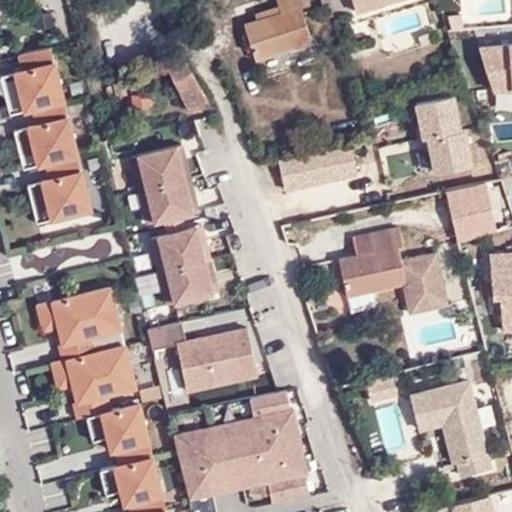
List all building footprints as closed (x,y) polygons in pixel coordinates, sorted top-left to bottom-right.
[(305,2),(304,0),(271,0),(273,4),(275,11),(254,18),(242,22),(253,57),(309,39),(298,4),(305,2)] [(335,0),(339,11),(356,6),(353,0),(335,0)] [(102,3),(102,58),(130,57),(129,44),(141,44),(141,42),(161,42),(161,2),(102,3)] [(273,4),(251,11),(254,18),(275,11),(273,4)] [(511,43),(480,46),(494,88),(511,86),(511,43)] [(204,101),(177,45),(160,53),(188,110),(204,101)] [(50,46),(19,54),(22,69),(15,71),(25,110),(32,108),(64,100),(50,46)] [(10,114),(25,110),(15,71),(0,74),(10,114)] [(129,100),(154,98),(153,76),(128,78),(129,100)] [(122,81),(106,85),(108,95),(124,91),(122,81)] [(435,171),(472,162),(465,127),(460,128),(453,93),(415,101),(421,126),(423,136),(427,135),(430,146),(435,171)] [(64,100),(32,108),(36,123),(29,125),(39,164),(46,162),(77,155),(64,100)] [(24,168),(39,164),(29,125),(14,128),(24,168)] [(423,136),(421,126),(416,127),(418,137),(422,136),(425,147),(430,146),(427,135),(423,136)] [(350,140),(278,155),(284,187),(357,172),(350,140)] [(130,155),(139,188),(183,177),(179,160),(185,159),(181,142),(130,155)] [(77,155),(46,162),(50,177),(42,179),(52,219),(91,209),(77,155)] [(189,175),(185,159),(179,160),(183,177),(189,175)] [(187,194),(193,192),(189,175),(183,177),(187,194)] [(446,182),(454,235),(498,228),(490,175),(446,182)] [(183,177),(139,188),(147,221),(197,209),(193,192),(187,194),(183,177)] [(38,222),(52,219),(42,179),(28,183),(38,222)] [(150,236),(158,269),(203,258),(199,241),(205,240),(201,223),(150,236)] [(403,280),(406,279),(401,258),(398,244),(403,243),(399,225),(372,231),(375,248),(358,251),(339,255),(347,293),(403,280)] [(354,235),(358,251),(375,248),(372,231),(354,235)] [(209,257),(205,240),(199,241),(203,258),(209,257)] [(511,249),(491,251),(494,294),(501,294),(504,327),(511,326),(511,249)] [(410,308),(449,299),(437,250),(401,258),(406,279),(403,280),(410,308)] [(207,275),(213,273),(209,257),(203,258),(207,275)] [(203,258),(158,269),(166,302),(217,290),(213,273),(207,275),(203,258)] [(91,333),(119,327),(110,284),(51,297),(57,322),(60,339),(57,340),(61,356),(64,356),(95,349),(91,333)] [(57,322),(51,297),(37,300),(42,325),(57,322)] [(186,343),(180,320),(146,327),(152,350),(175,346),(184,390),(256,374),(247,330),(186,343)] [(122,343),(119,327),(91,333),(95,349),(122,343)] [(104,392),(132,386),(122,343),(95,349),(64,356),(69,380),(73,397),(70,398),(73,415),(107,407),(104,392)] [(69,380),(64,356),(61,356),(49,359),(55,383),(69,380)] [(401,389),(396,369),(369,376),(374,395),(401,389)] [(464,472),(493,465),(470,377),(411,392),(420,426),(445,419),(446,424),(451,422),(453,430),(448,431),(456,459),(460,458),(464,472)] [(301,404),(297,386),(289,388),(293,406),(301,404)] [(256,415),(173,433),(189,496),(213,491),(211,483),(226,480),(241,477),(242,485),(267,480),(272,502),(309,494),(305,472),(313,470),(315,470),(301,404),(293,406),(289,388),(252,396),(256,415)] [(140,402),(102,411),(107,435),(110,449),(113,449),(117,466),(153,457),(140,402)] [(102,411),(87,414),(93,439),(107,435),(102,411)] [(117,466),(114,466),(120,491),(123,505),(126,504),(127,511),(165,511),(153,457),(117,466)] [(114,466),(100,470),(105,494),(120,491),(114,466)] [(305,472),(309,494),(317,492),(313,470),(305,472)] [(241,477),(226,480),(228,488),(242,485),(241,477)] [(226,480),(211,483),(213,491),(228,488),(226,480)]
